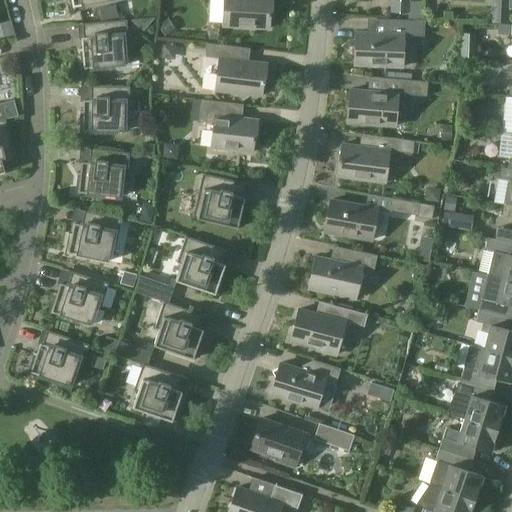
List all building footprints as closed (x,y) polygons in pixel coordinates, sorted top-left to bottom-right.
[(224,0),(223,27),(269,29),(269,16),(271,16),(271,0),(224,0)] [(508,22),(508,10),(508,0),(491,0),(491,22),(508,22)] [(139,3),(140,16),(154,14),(152,1),(139,3)] [(393,1),(393,13),(408,13),(409,1),(393,1)] [(143,30),(154,18),(131,19),(143,30)] [(126,20),(77,24),(77,26),(82,25),(83,38),(81,38),(81,40),(84,40),(84,49),(79,49),(79,51),(82,51),(84,69),(125,65),(123,48),(128,48),(126,20)] [(403,36),(415,37),(416,21),(391,20),(390,35),(356,33),(354,66),(401,68),(403,36)] [(6,23),(0,24),(0,37),(9,35),(6,23)] [(206,44),(212,45),(211,58),(219,59),(215,91),(237,94),(242,100),(248,95),(261,97),(263,84),(264,84),(266,64),(240,61),(241,48),(206,44)] [(427,82),(402,80),(401,95),(426,97),(427,82)] [(85,111),(79,111),(79,113),(82,113),(82,131),(124,131),(124,114),(129,114),(129,87),(80,86),(80,88),(91,88),(90,100),(83,100),(83,102),(85,102),(85,111)] [(350,90),(347,123),(394,127),(397,95),(397,94),(367,92),(350,90)] [(201,100),(198,122),(214,124),(211,148),(252,153),(253,140),(255,140),(257,121),(223,117),(225,103),(201,100)] [(0,172),(3,171),(3,174),(5,174),(2,163),(15,160),(17,168),(18,167),(5,119),(17,116),(13,101),(0,104),(4,119),(0,120),(0,172)] [(388,151),(399,152),(401,140),(372,136),(371,148),(341,145),(337,177),(384,183),(388,151)] [(154,144),(142,144),(142,154),(154,154),(154,144)] [(77,172),(77,174),(80,174),(78,192),(119,197),(121,180),(126,180),(129,153),(80,147),(80,149),(90,150),(89,163),(81,162),(81,164),(83,164),(82,173),(77,172)] [(504,205),(511,206),(511,169),(507,169),(499,168),(497,179),(508,181),(504,205)] [(202,174),(192,217),(237,228),(241,210),(244,211),(245,209),(239,208),(241,199),(244,200),(244,198),(242,198),(245,185),(250,187),(250,185),(202,174)] [(445,197),(443,210),(454,212),(456,198),(445,197)] [(390,199),(388,211),(417,216),(419,204),(390,199)] [(324,233),(371,241),(377,209),(330,201),(324,233)] [(419,204),(417,216),(432,219),(434,205),(419,203),(419,204)] [(71,235),(67,253),(108,262),(111,245),(116,246),(122,219),(74,209),(73,210),(84,212),(81,225),(73,223),(73,225),(76,225),(74,234),(68,233),(68,235),(71,235)] [(444,212),(441,226),(448,227),(447,227),(470,231),(473,215),(450,212),(450,213),(444,212)] [(511,228),(511,231),(497,229),(494,240),(511,243),(511,228)] [(181,264),(176,281),(215,294),(221,277),(224,278),(224,276),(219,274),(222,266),(224,267),(225,265),(221,264),(225,252),(231,254),(232,252),(185,237),(177,263),(181,264)] [(487,238),(484,250),(492,252),(490,262),(487,275),(501,279),(511,281),(511,243),(494,240),(487,238)] [(349,265),(315,257),(308,289),(354,299),(361,268),(374,271),(377,256),(352,251),(349,265)] [(56,295),(51,312),(90,325),(95,308),(100,310),(108,283),(62,269),(61,270),(71,273),(67,285),(60,283),(59,285),(62,285),(59,294),(54,292),(53,294),(56,295)] [(136,274),(123,271),(120,283),(133,287),(136,274)] [(139,275),(134,291),(163,302),(169,285),(139,275)] [(478,310),(507,318),(510,306),(511,306),(511,281),(501,279),(487,275),(478,310)] [(210,317),(163,302),(155,328),(159,329),(154,346),(193,359),(199,342),(202,343),(202,341),(197,339),(200,331),(202,332),(203,330),(199,329),(203,317),(209,319),(210,317)] [(328,318),(298,310),(290,341),(317,348),(316,351),(335,356),(340,337),(344,338),(348,323),(364,327),(367,315),(331,306),(328,318)] [(490,326),(484,349),(511,356),(511,331),(504,329),(507,318),(478,310),(475,322),(490,326)] [(89,345),(42,329),(42,330),(46,332),(42,344),(40,343),(39,345),(42,345),(39,354),(34,352),(33,354),(36,355),(30,372),(69,386),(75,369),(79,371),(89,345)] [(106,336),(102,349),(115,353),(119,340),(106,336)] [(119,341),(115,355),(141,363),(146,350),(119,341)] [(459,380),(488,388),(491,377),(511,382),(511,380),(511,356),(484,349),(469,346),(459,380)] [(275,378),(270,395),(315,409),(324,382),(335,385),(340,369),(312,361),(309,372),(280,364),(278,369),(272,372),(275,378)] [(157,429),(160,417),(172,421),(178,404),(180,405),(181,403),(176,402),(179,393),(181,394),(182,392),(177,391),(181,379),(188,381),(189,379),(142,364),(133,390),(138,391),(132,408),(147,413),(143,424),(157,429)] [(449,415),(464,419),(497,430),(499,423),(502,422),(504,420),(505,416),(505,413),(503,410),(505,406),(485,400),(488,388),(459,380),(456,392),(449,415)] [(275,461),(294,467),(301,449),(305,450),(310,436),(261,419),(250,450),(276,459),(275,461)] [(470,447),(490,453),(492,449),(495,448),(497,445),(497,442),(497,439),(496,436),(497,430),(464,419),(460,432),(446,428),(439,449),(467,459),(470,447)] [(354,436),(319,423),(313,440),(348,452),(354,436)] [(429,484),(441,489),(475,500),(477,494),(480,493),(482,490),(483,487),(483,484),(481,481),(483,477),(463,470),(467,459),(439,449),(435,461),(436,461),(429,484)] [(473,506),(475,500),(441,489),(429,484),(415,503),(422,509),(421,511),(474,511),(474,509),(473,506)] [(270,499),(237,488),(228,511),(296,511),(302,495),(274,485),(270,499)]
